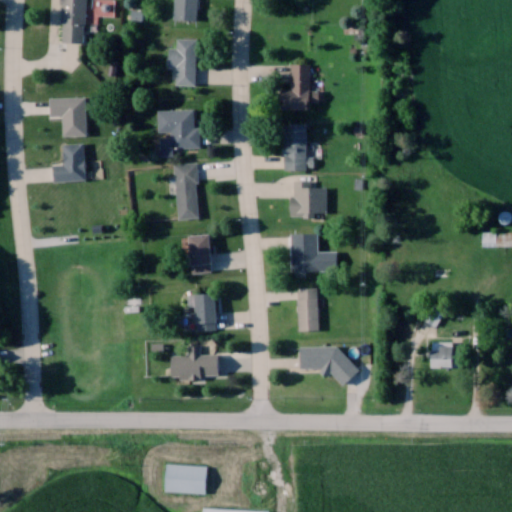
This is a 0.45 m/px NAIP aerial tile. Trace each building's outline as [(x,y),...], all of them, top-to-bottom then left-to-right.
[(85,40),(85,0),(61,0),(62,40),(85,40)] [(178,83),(197,83),(197,37),(177,37),(177,46),(169,46),(169,63),(178,63),(178,83)] [(311,62),(292,62),(292,87),(278,87),(277,106),(312,107),(312,99),(319,99),(319,89),(311,89),(311,62)] [(86,94),(51,95),(51,113),(64,113),(64,133),(87,132),(86,94)] [(200,124),(195,124),(195,107),(158,107),(158,129),(171,129),(171,145),(200,145),(200,124)] [(307,121),(285,121),(285,167),(307,167),(307,121)] [(86,178),(85,141),(63,141),(64,162),(54,162),(55,179),(86,178)] [(175,162),(178,217),(200,215),(196,160),(175,162)] [(326,185),(313,185),(313,178),(292,178),(292,215),(327,214),(326,185)] [(482,245),(511,244),(511,229),(482,230),(482,245)] [(193,263),(214,261),(211,231),(190,233),(193,263)] [(293,232),(293,270),(318,270),(318,232),(293,232)] [(298,286),(298,329),(318,329),(318,286),(298,286)] [(197,330),(217,329),(217,292),(197,292),(197,330)] [(433,340),(433,365),(460,365),(460,340),(433,340)] [(327,344),(301,344),(301,367),(327,367),(327,344)] [(220,352),(172,352),(172,377),(220,377),(220,352)] [(165,490),(206,491),(207,463),(166,463),(165,490)]
